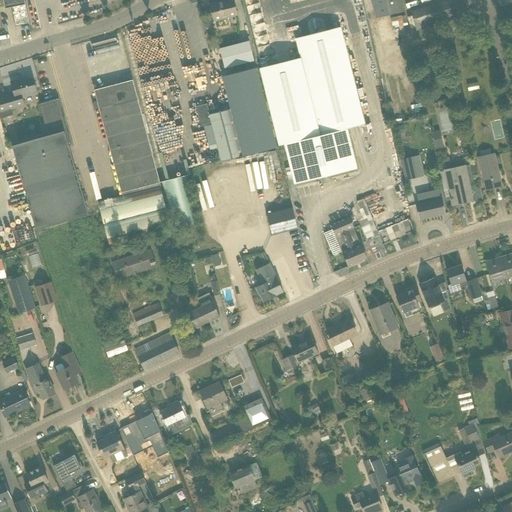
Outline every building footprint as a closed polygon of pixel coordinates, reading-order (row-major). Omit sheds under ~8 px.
[(11,7),(15,26),(29,23),(24,0),(3,0),(5,8),(11,7)] [(233,0),(228,0),(210,5),(214,20),(237,14),(233,0)] [(402,0),(371,0),(376,18),(405,11),(402,0)] [(469,16),(464,0),(449,0),(424,7),(429,27),(469,16)] [(395,27),(407,23),(404,15),(392,19),(395,27)] [(296,38),(301,57),(260,67),(280,145),(285,144),(295,183),(357,167),(347,128),(365,124),(341,27),(296,38)] [(251,40),(222,48),(227,67),(256,60),(251,40)] [(243,156),(277,147),(257,68),(222,77),(231,109),(243,156)] [(24,105),(22,97),(37,93),(33,78),(20,82),(19,80),(11,82),(15,94),(0,97),(0,117),(1,119),(14,115),(12,109),(24,105)] [(159,182),(133,80),(94,90),(121,192),(159,182)] [(64,131),(69,145),(71,145),(58,99),(39,104),(48,136),(64,131)] [(212,125),(210,114),(207,104),(196,106),(202,127),(212,125)] [(243,156),(231,109),(210,114),(212,125),(221,161),(243,156)] [(434,147),(443,146),(441,129),(433,130),(434,147)] [(89,215),(69,145),(64,131),(48,136),(23,144),(13,146),(37,229),(89,215)] [(486,190),(502,186),(494,154),(479,157),(486,190)] [(406,183),(418,181),(413,157),(401,160),(406,183)] [(445,170),(453,206),(469,202),(468,194),(471,193),(465,166),(445,170)] [(200,224),(187,175),(162,182),(174,230),(200,224)] [(160,186),(122,196),(98,201),(110,246),(172,230),(160,186)] [(419,220),(446,214),(441,194),(422,198),(421,195),(414,197),(419,220)] [(364,201),(358,203),(364,218),(361,219),(367,233),(376,228),(364,201)] [(272,235),(298,228),(293,208),(266,214),(272,235)] [(343,253),(349,267),(367,259),(361,244),(360,244),(354,228),(349,217),(331,224),(336,235),(334,235),(342,254),(343,253)] [(386,225),(389,239),(414,233),(410,219),(386,225)] [(152,249),(111,259),(116,277),(156,267),(152,249)] [(275,251),(270,253),(280,278),(285,276),(275,251)] [(33,267),(43,265),(40,253),(30,255),(33,267)] [(211,255),(214,266),(220,264),(217,254),(211,255)] [(511,254),(501,258),(506,277),(511,275),(511,254)] [(506,277),(501,258),(487,262),(492,281),(506,277)] [(275,295),(283,291),(277,277),(276,277),(270,263),(256,269),(263,284),(256,287),(260,295),(261,294),(264,302),(272,298),(272,297),(275,295),(275,296),(276,296),(275,295)] [(466,282),(461,266),(447,270),(452,284),(447,285),(450,295),(460,292),(459,290),(462,289),(461,288),(467,286),(468,286),(466,282)] [(20,312),(35,307),(25,275),(9,281),(20,312)] [(450,303),(446,287),(445,287),(446,288),(439,290),(435,278),(428,280),(427,278),(420,280),(421,283),(420,284),(429,307),(443,302),(444,305),(450,303)] [(476,278),(466,282),(468,286),(467,286),(471,299),(482,296),(476,278)] [(215,295),(221,294),(217,280),(211,282),(215,295)] [(41,306),(58,300),(52,281),(35,287),(41,306)] [(411,309),(413,314),(420,311),(419,308),(422,307),(419,300),(421,300),(415,285),(408,288),(409,291),(396,296),(400,306),(401,306),(404,312),(411,309)] [(185,308),(181,295),(175,297),(179,310),(185,308)] [(491,309),(498,307),(496,297),(488,299),(491,309)] [(213,301),(201,307),(208,322),(220,316),(213,301)] [(137,324),(163,316),(160,303),(133,311),(137,324)] [(398,326),(388,303),(370,310),(380,333),(398,326)] [(186,308),(196,328),(208,322),(201,307),(194,310),(192,305),(186,308)] [(511,310),(500,313),(502,325),(504,325),(509,347),(511,346),(511,310)] [(329,337),(333,345),(336,352),(351,345),(347,338),(356,333),(350,320),(326,331),(328,334),(327,334),(328,337),(329,337)] [(142,370),(180,354),(170,332),(133,348),(142,370)] [(21,350),(27,348),(35,346),(32,334),(17,338),(21,350)] [(296,362),(298,361),(298,362),(318,353),(311,338),(291,347),(295,356),(293,357),(292,355),(282,360),(286,369),(287,371),(297,365),(296,362)] [(125,341),(105,345),(107,355),(127,351),(125,341)] [(430,346),(436,360),(443,357),(436,343),(430,346)] [(67,368),(65,369),(57,373),(64,389),(78,383),(75,374),(81,371),(72,352),(60,358),(62,364),(65,362),(67,368)] [(7,373),(19,367),(14,358),(3,364),(7,373)] [(43,399),(55,394),(48,378),(46,379),(38,363),(26,369),(30,378),(28,379),(35,394),(40,392),(43,399)] [(200,391),(199,391),(208,408),(208,407),(219,402),(219,403),(228,399),(219,382),(210,386),(211,387),(200,392),(200,391)] [(17,412),(30,405),(23,390),(0,400),(0,405),(6,417),(14,413),(13,412),(16,411),(17,412)] [(271,420),(262,400),(242,409),(241,408),(240,408),(247,421),(243,423),(242,421),(234,425),(239,435),(247,431),(247,430),(251,429),(251,430),(271,420)] [(186,417),(178,401),(171,405),(172,407),(161,412),(158,407),(152,410),(155,418),(162,414),(164,419),(162,420),(165,426),(167,425),(167,426),(173,423),(174,424),(175,424),(176,425),(178,425),(179,424),(180,424),(181,423),(181,421),(181,420),(181,419),(186,417)] [(157,426),(153,414),(138,421),(128,425),(132,434),(126,437),(130,447),(132,452),(140,448),(139,445),(152,439),(154,445),(159,443),(161,449),(166,447),(158,426),(157,426)] [(464,428),(471,442),(479,439),(472,424),(464,428)] [(97,442),(105,458),(110,456),(125,449),(130,447),(126,437),(121,428),(109,434),(110,436),(97,442)] [(499,457),(511,451),(511,432),(500,438),(499,435),(484,442),(488,452),(495,449),(499,457)] [(458,465),(463,474),(470,470),(469,468),(481,463),(474,449),(470,451),(461,454),(460,452),(446,458),(443,452),(426,459),(437,484),(438,484),(437,483),(454,475),(451,469),(458,465)] [(190,463),(198,459),(195,452),(187,456),(190,463)] [(72,479),(85,473),(75,455),(54,466),(63,484),(64,483),(67,491),(76,486),(72,479)] [(403,473),(389,478),(388,479),(395,496),(399,494),(400,494),(401,494),(401,493),(410,489),(408,483),(414,480),(416,486),(424,482),(412,455),(404,459),(406,462),(399,465),(403,473)] [(381,458),(370,462),(374,472),(385,468),(381,458)] [(230,473),(236,488),(239,486),(242,493),(257,487),(255,480),(263,477),(257,462),(230,473)] [(26,474),(30,482),(25,484),(32,499),(48,491),(44,483),(48,481),(41,466),(26,474)] [(141,473),(127,480),(131,489),(145,482),(141,473)] [(373,488),(379,485),(375,473),(368,476),(373,488)] [(6,484),(0,486),(0,503),(12,499),(6,484)] [(79,497),(81,501),(78,503),(78,505),(79,508),(82,509),(84,508),(86,511),(92,511),(94,511),(104,511),(102,507),(93,489),(79,497)] [(74,500),(70,491),(60,496),(65,505),(74,500)] [(356,507),(361,505),(364,511),(376,511),(383,510),(377,495),(369,498),(367,491),(352,496),(356,507)] [(149,511),(140,492),(134,494),(126,498),(132,511),(130,511),(149,511)] [(24,497),(13,501),(17,511),(29,511),(30,511),(24,497)] [(511,511),(511,502),(502,507),(504,511),(511,511)]
